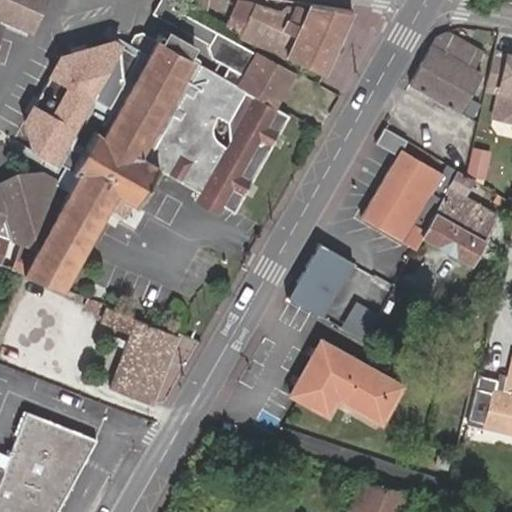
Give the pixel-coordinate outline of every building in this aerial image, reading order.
[(0,0),(0,23),(17,32),(23,35),(30,33),(38,18),(35,11),(29,8),(11,0),(0,0)] [(11,0),(29,8),(35,11),(40,0),(11,0)] [(208,43),(217,28),(174,5),(165,0),(163,0),(156,14),(208,43)] [(307,2),(305,7),(291,3),(283,11),(242,0),(226,28),(324,71),(352,8),(307,2)] [(25,273),(61,287),(113,193),(135,205),(156,169),(199,193),(221,205),(234,212),(288,114),(238,85),(239,83),(256,49),(217,28),(208,43),(212,55),(228,63),(225,68),(221,75),(193,58),(188,55),(194,44),(166,28),(163,34),(152,28),(147,37),(132,28),(121,32),(114,42),(106,37),(59,54),(23,118),(29,148),(56,162),(77,173),(69,187),(48,176),(40,171),(15,169),(0,181),(0,262),(21,271),(25,273)] [(435,36),(431,43),(455,55),(458,51),(469,56),(471,53),(478,56),(482,49),(448,30),(435,36)] [(431,43),(408,83),(458,111),(482,70),(466,61),(469,56),(458,51),(455,55),(431,43)] [(296,71),(256,49),(239,83),(276,104),(296,71)] [(508,54),(496,51),(490,75),(486,90),(499,93),(508,54)] [(494,115),(511,118),(511,54),(508,54),(499,93),(494,115)] [(511,137),(511,122),(492,118),(488,132),(511,137)] [(360,216),(414,246),(421,235),(453,178),(401,148),(406,139),(384,126),(375,142),(395,153),(360,216)] [(486,178),(493,150),(474,145),(467,173),(486,178)] [(56,162),(48,176),(69,187),(77,173),(56,162)] [(453,178),(421,235),(468,261),(489,227),(493,211),(465,195),(472,178),(458,170),(453,178)] [(216,213),(221,205),(199,193),(194,201),(216,213)] [(321,316),(353,261),(319,240),(287,296),(321,316)] [(364,341),(380,312),(356,299),(340,328),(364,341)] [(152,401),(179,334),(105,305),(102,316),(129,327),(107,384),(152,401)] [(291,394),(327,415),(337,399),(380,423),(402,383),(323,338),(318,335),(287,392),(291,394)] [(511,355),(507,354),(501,377),(511,379),(511,355)] [(472,366),(451,361),(445,386),(466,391),(472,366)] [(493,395),(497,377),(478,373),(467,422),(486,427),(493,395)] [(511,379),(501,377),(497,377),(493,395),(486,427),(505,431),(506,424),(511,425),(511,379)] [(0,511),(64,511),(93,435),(26,412),(8,453),(0,449),(0,511)] [(402,511),(411,489),(357,478),(345,511),(402,511)]
